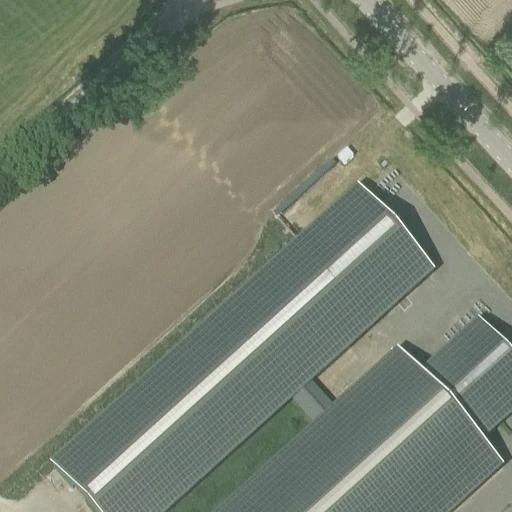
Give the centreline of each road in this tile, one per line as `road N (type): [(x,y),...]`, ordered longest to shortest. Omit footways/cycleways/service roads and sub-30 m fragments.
road 1 (residential): [(0,176),(194,0)]
road 2 (tertiary): [(511,164),(364,0)]
